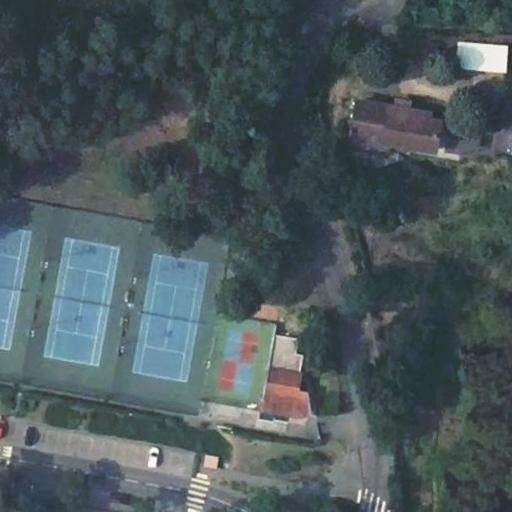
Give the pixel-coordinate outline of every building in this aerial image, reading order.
[(458,71),(508,71),(508,42),(458,42),(458,71)] [(498,109),(511,107),(511,90),(498,91),(498,109)] [(433,116),(359,116),(358,116),(358,165),(399,166),(399,152),(442,153),(442,123),(433,123),(433,116)] [(511,133),(497,132),(495,153),(511,154),(511,133)] [(300,333),(275,328),(270,355),(260,406),(301,414),(302,410),(311,412),(307,391),(297,389),(300,372),(293,370),(285,368),(287,358),(295,360),(300,333)] [(293,370),(295,360),(287,358),(285,368),(293,370)] [(224,460),(205,456),(204,466),(223,469),(224,460)]
